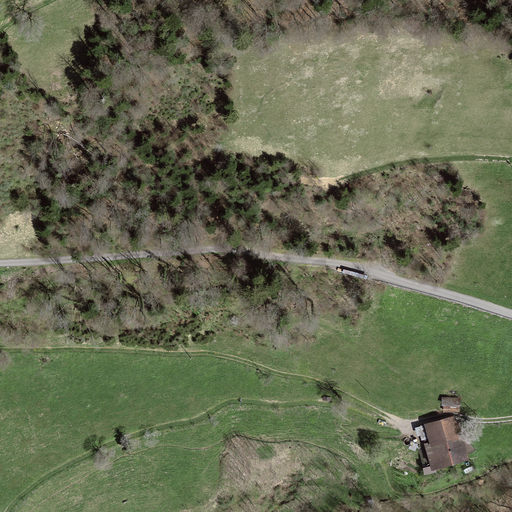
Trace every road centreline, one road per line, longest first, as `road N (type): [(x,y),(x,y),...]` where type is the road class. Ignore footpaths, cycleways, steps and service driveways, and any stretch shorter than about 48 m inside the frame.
road 1 (residential): [(511,314),(353,265),(241,251),(0,262)]
road 2 (track): [(403,425),(334,388),(231,356),(0,352)]
road 3 (track): [(336,407),(228,402),(77,457),(7,511)]
road 4 (track): [(405,161),(444,178),(439,191),(353,265)]
